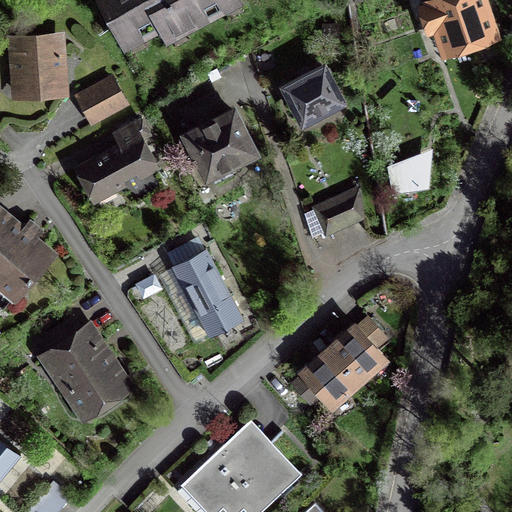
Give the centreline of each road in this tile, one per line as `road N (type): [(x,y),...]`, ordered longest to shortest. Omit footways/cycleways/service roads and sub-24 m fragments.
road 1 (residential): [(451,255),(397,253),(346,281),(192,409),(89,511)]
road 2 (residential): [(451,255),(397,511)]
road 3 (residential): [(511,95),(451,255)]
